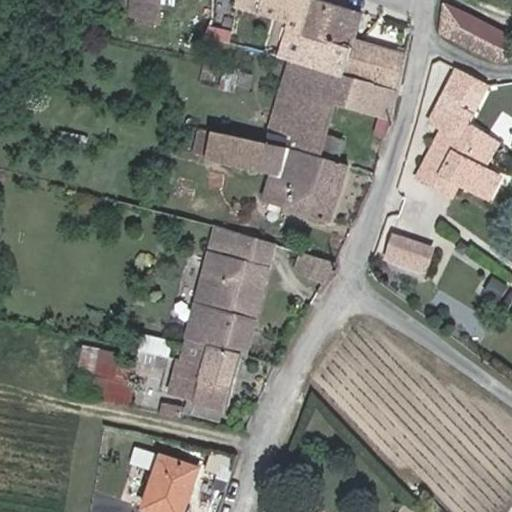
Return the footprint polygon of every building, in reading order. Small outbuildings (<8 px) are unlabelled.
[(129,0),(130,12),(160,19),(160,0),(129,0)] [(247,0),(246,7),(288,18),(299,21),(304,0),(247,0)] [(279,54),(291,57),(345,71),(353,38),(362,8),(335,0),(304,0),(299,21),(288,18),(279,54)] [(511,56),(511,36),(444,3),(440,32),(504,63),(510,60),(511,56)] [(224,14),(211,11),(205,30),(204,35),(225,40),(227,29),(221,27),(224,14)] [(353,38),(345,71),(374,79),(399,86),(405,54),(357,39),(353,38)] [(366,108),(374,79),(345,71),(291,57),(266,137),(225,127),(220,146),(230,150),(227,157),(252,164),(294,177),(286,207),(332,220),(350,160),(336,156),(322,152),(328,132),(336,100),(366,108)] [(464,124),(485,85),(457,70),(428,123),(440,130),(423,161),(430,165),(452,177),(476,190),(487,170),(482,167),(496,140),(464,124)] [(399,86),(374,79),(366,108),(392,115),(399,86)] [(341,136),(328,132),(322,152),(336,156),(341,136)] [(452,177),(430,165),(423,178),(445,190),(452,177)] [(499,176),(487,170),(476,190),(488,196),(499,176)] [(220,224),(219,223),(215,238),(273,254),(277,239),(220,224)] [(430,236),(392,224),(384,248),(422,261),(430,236)] [(230,273),(266,282),(273,254),(215,238),(205,274),(203,279),(189,333),(210,339),(230,273)] [(338,256),(303,246),(298,267),(327,280),(338,256)] [(248,350),(266,282),(230,273),(210,339),(242,348),(248,350)] [(203,279),(191,276),(175,338),(186,342),(189,333),(203,279)] [(186,342),(182,358),(175,382),(178,383),(176,390),(230,401),(242,348),(210,339),(189,333),(186,342)] [(171,355),(182,358),(186,342),(175,338),(171,355)] [(129,351),(112,344),(94,388),(121,399),(131,401),(137,386),(119,379),(129,351)] [(177,399),(165,396),(162,408),(176,411),(177,408),(182,409),(182,404),(177,403),(177,399)] [(186,511),(203,465),(167,453),(149,506),(166,511),(186,511)] [(420,511),(407,502),(400,511),(420,511)]
